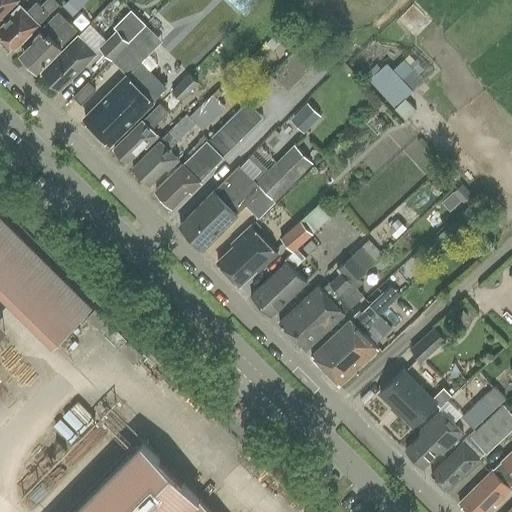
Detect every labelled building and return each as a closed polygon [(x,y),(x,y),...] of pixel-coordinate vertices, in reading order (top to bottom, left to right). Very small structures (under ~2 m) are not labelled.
[(14,47),(59,4),(55,0),(45,0),(40,5),(35,1),(25,12),(21,8),(0,27),(6,33),(3,36),(14,47)] [(0,0),(0,15),(15,0),(0,0)] [(69,0),(64,6),(71,13),(84,0),(69,0)] [(239,0),(251,11),(262,0),(239,0)] [(102,50),(113,60),(147,25),(132,11),(116,28),(119,31),(102,50)] [(36,69),(77,30),(61,14),(28,47),(31,50),(24,57),(36,69)] [(283,27),(275,36),(282,42),(285,42),(292,35),(283,27)] [(59,88),(95,53),(78,35),(42,70),(43,71),(41,74),(46,79),(49,77),(49,78),(52,75),(55,79),(53,81),(59,88)] [(406,59),(393,71),(369,45),(352,62),(394,107),(425,79),(406,59)] [(111,144),(166,90),(140,64),(85,118),(111,144)] [(199,85),(190,75),(173,92),(182,102),(199,85)] [(89,82),(75,96),(83,104),(97,90),(89,82)] [(406,97),(395,107),(406,120),(417,109),(406,97)] [(191,115),(209,134),(226,117),(227,118),(231,113),(222,104),(217,108),(208,99),(191,115)] [(174,198),(177,202),(262,116),(246,100),(157,190),(169,203),(174,198)] [(308,101),(290,119),(305,133),(323,115),(308,101)] [(167,111),(159,102),(142,119),(142,118),(114,147),(127,160),(144,143),(145,145),(157,134),(150,127),(167,111)] [(134,166),(146,179),(150,182),(175,157),(169,148),(195,123),(187,114),(134,166)] [(394,130),(364,158),(378,174),(349,200),(369,222),(428,168),(394,130)] [(257,182),(242,167),(240,165),(181,224),(204,248),(262,191),(274,203),(314,163),(296,144),(257,182)] [(463,184),(455,192),(463,200),(465,202),(473,195),(463,184)] [(280,239),(291,252),(330,218),(319,205),(280,239)] [(0,290),(56,347),(86,317),(96,308),(0,212),(0,290)] [(463,213),(433,240),(443,252),(474,225),(463,213)] [(399,220),(393,225),(395,227),(401,233),(407,228),(399,220)] [(218,261),(240,285),(256,269),(258,271),(277,252),(256,230),(260,226),(256,221),(233,243),(235,245),(218,261)] [(309,254),(318,246),(312,240),(304,248),(309,254)] [(294,267),(305,256),(297,248),(285,259),(286,260),(251,295),(271,316),(307,281),(294,267)] [(279,322),(291,334),(313,313),(316,317),(359,278),(358,277),(375,262),(363,248),(339,269),(342,271),(323,290),(318,285),(279,322)] [(313,313),(291,334),(306,350),(363,296),(357,289),(364,283),(359,278),(316,317),(313,313)] [(394,301),(385,291),(362,312),(359,309),(312,354),(324,367),(363,329),(365,331),(372,323),(394,301)] [(143,357),(96,308),(86,317),(134,366),(143,357)] [(382,317),(373,325),(383,335),(391,328),(382,317)] [(424,363),(446,340),(434,328),(412,350),(424,363)] [(363,329),(324,367),(340,384),(379,346),(365,331),(363,329)] [(444,387),(432,397),(403,367),(379,391),(413,424),(436,401),(441,406),(452,395),(444,387)] [(475,430),(507,401),(495,387),(463,416),(475,430)] [(511,415),(502,406),(464,442),(431,474),(448,491),(485,453),(487,455),(511,429),(511,415)] [(418,432),(420,434),(406,449),(424,467),(440,451),(443,455),(463,435),(440,411),(418,432)] [(213,511),(142,442),(73,511),(213,511)] [(249,447),(233,464),(264,494),(280,477),(249,447)] [(511,488),(509,486),(511,483),(511,450),(459,502),(468,511),(485,511),(494,504),(496,506),(511,489),(511,488)]
